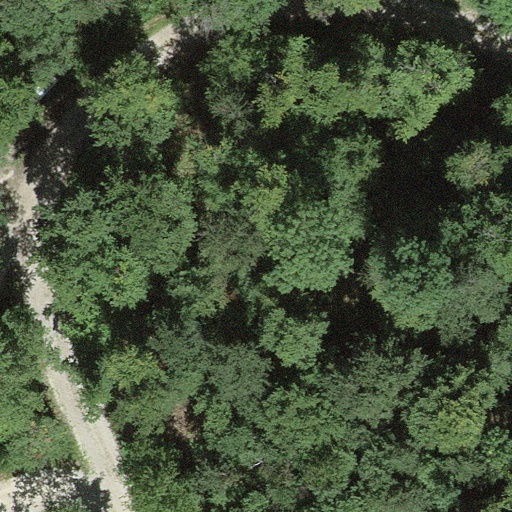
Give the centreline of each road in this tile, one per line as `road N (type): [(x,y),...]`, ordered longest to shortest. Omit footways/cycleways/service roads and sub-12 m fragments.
road 1 (track): [(511,59),(365,0),(267,12),(170,37),(0,219)]
road 2 (track): [(122,511),(1,217)]
road 3 (track): [(0,510),(63,500),(119,506)]
